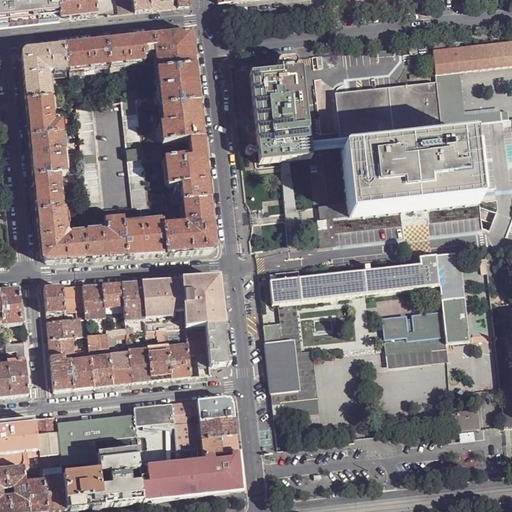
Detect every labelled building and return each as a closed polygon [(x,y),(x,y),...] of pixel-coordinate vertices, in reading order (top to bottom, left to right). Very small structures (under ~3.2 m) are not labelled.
[(0,0),(0,29),(60,23),(57,0),(0,0)] [(57,0),(60,23),(68,22),(79,20),(91,19),(97,19),(94,0),(57,0)] [(116,0),(119,16),(134,14),(132,0),(116,0)] [(150,0),(132,0),(134,14),(143,13),(152,12),(150,0)] [(166,11),(175,10),(172,0),(150,0),(152,12),(166,11)] [(187,0),(175,0),(178,10),(189,9),(187,0)] [(191,33),(154,37),(155,49),(156,55),(157,73),(195,68),(195,63),(192,40),(191,33)] [(146,38),(106,43),(109,68),(119,67),(124,66),(144,63),(143,58),(145,58),(145,50),(155,49),(154,37),(146,38)] [(98,44),(64,47),(67,72),(69,72),(78,71),(94,69),(109,68),(106,43),(98,44)] [(434,52),(432,52),(435,76),(460,73),(511,68),(511,43),(447,50),(441,51),(434,52)] [(440,44),(433,45),(434,52),(441,51),(447,50),(446,43),(440,44)] [(22,58),(26,103),(51,101),(49,78),(52,74),(67,72),(64,47),(42,50),(26,52),(22,58)] [(418,56),(418,48),(410,48),(411,56),(418,56)] [(278,64),(277,67),(256,69),(257,76),(301,71),(300,64),(299,62),(298,61),(296,60),(294,59),(281,61),(278,63),(278,64)] [(195,68),(157,73),(159,90),(161,108),(199,105),(199,101),(196,76),(195,68)] [(78,71),(78,78),(95,76),(94,69),(78,71)] [(257,76),(252,77),(258,145),(260,164),(281,162),(289,161),(309,159),(309,153),(308,144),(301,71),(257,76)] [(460,73),(435,76),(436,85),(441,128),(465,125),(464,116),(460,73)] [(436,85),(344,94),(350,149),(473,138),(472,125),(465,125),(441,128),(436,85)] [(127,91),(128,103),(137,102),(136,93),(136,91),(127,91)] [(344,94),(335,95),(340,141),(308,144),(309,153),(341,150),(350,149),(344,94)] [(51,101),(26,103),(28,122),(30,139),(62,136),(61,119),(53,120),(51,101)] [(128,103),(121,104),(122,113),(138,111),(137,102),(128,103)] [(200,113),(199,105),(161,108),(163,125),(160,126),(162,145),(188,142),(203,140),(202,134),(200,113)] [(93,107),(77,109),(78,117),(93,115),(93,107)] [(138,111),(122,113),(123,121),(139,119),(138,111)] [(508,112),(464,116),(465,125),(472,125),(509,121),(508,112)] [(93,115),(78,117),(79,125),(94,124),(93,115)] [(139,119),(123,121),(124,129),(139,127),(139,119)] [(79,125),(79,133),(95,131),(94,124),(79,125)] [(139,127),(124,129),(125,136),(140,135),(140,128),(139,127)] [(95,131),(79,133),(79,135),(80,141),(95,140),(95,131)] [(140,135),(125,136),(125,144),(141,142),(140,135)] [(62,136),(30,139),(32,161),(33,179),(58,176),(66,175),(62,136)] [(473,138),(350,149),(341,150),(346,204),(348,218),(480,205),(473,138)] [(95,140),(80,141),(81,149),(96,147),(95,140)] [(204,150),(203,140),(188,142),(190,157),(182,158),(182,156),(163,158),(167,189),(172,189),(173,195),(181,194),(182,204),(209,201),(209,195),(206,168),(204,150)] [(141,142),(125,144),(126,152),(142,151),(142,147),(141,142)] [(96,147),(81,149),(81,154),(81,157),(97,155),(96,147)] [(142,151),(126,152),(127,162),(143,160),(143,158),(142,151)] [(97,155),(81,157),(82,165),(97,163),(97,155)] [(143,160),(127,162),(128,169),(144,168),(143,160)] [(97,163),(82,165),(83,172),(98,171),(97,163)] [(295,224),(297,246),(300,246),(289,166),(281,166),(286,247),(289,247),(287,225),(295,224)] [(144,168),(128,169),(129,176),(145,175),(144,168)] [(98,171),(83,172),(83,174),(84,180),(99,179),(98,171)] [(145,175),(129,176),(129,183),(145,182),(145,175)] [(58,176),(33,179),(35,197),(37,214),(62,211),(60,194),(58,176)] [(84,180),(84,188),(100,187),(99,179),(84,180)] [(145,182),(129,183),(130,191),(146,189),(145,182)] [(100,187),(84,188),(84,192),(85,196),(100,195),(100,187)] [(146,189),(130,191),(131,199),(147,197),(146,191),(146,189)] [(100,195),(85,196),(86,204),(101,203),(100,195)] [(147,197),(131,199),(132,209),(148,208),(147,197)] [(209,201),(182,204),(184,226),(163,229),(166,257),(210,254),(215,249),(212,225),(209,201)] [(101,203),(86,204),(86,209),(86,212),(102,211),(101,203)] [(348,218),(346,204),(319,206),(320,221),(324,220),(326,236),(320,237),(321,247),(336,246),(333,219),(348,218)] [(87,262),(84,235),(70,236),(67,233),(64,211),(62,211),(37,214),(41,260),(47,264),(70,263),(87,262)] [(110,260),(126,259),(123,228),(122,222),(104,224),(105,231),(84,234),(84,235),(87,262),(110,260)] [(162,224),(123,228),(126,259),(148,258),(166,257),(163,229),(162,224)] [(295,224),(287,225),(289,247),(297,246),(295,224)] [(275,282),(269,283),(271,307),(278,306),(294,304),(366,296),(439,288),(444,336),(445,345),(468,342),(459,254),(435,256),(418,258),(418,265),(299,279),(275,282)] [(298,271),(275,274),(275,282),(299,279),(298,271)] [(179,281),(160,282),(163,307),(221,303),(220,294),(218,279),(179,281)] [(147,283),(141,284),(145,317),(164,315),(163,307),(160,282),(147,283)] [(129,284),(122,285),(124,307),(126,322),(145,320),(145,317),(141,284),(129,284)] [(108,286),(102,286),(104,308),(124,307),(122,285),(108,286)] [(92,287),(83,287),(85,309),(86,320),(106,319),(104,308),(102,286),(92,287)] [(71,288),(62,288),(64,310),(85,309),(83,287),(71,288)] [(50,289),(44,290),(46,314),(64,313),(64,310),(62,288),(50,289)] [(0,293),(4,325),(4,328),(22,326),(19,291),(6,292),(0,292),(0,293)] [(294,304),(294,307),(367,299),(366,296),(294,304)] [(163,307),(164,315),(183,313),(185,330),(205,328),(223,326),(222,314),(221,303),(163,307)] [(307,354),(299,355),(294,307),(294,304),(278,306),(281,325),(282,342),(291,341),(297,392),(279,395),(280,404),(312,401),(307,354)] [(46,316),(47,324),(55,323),(55,317),(53,315),(46,316)] [(48,332),(49,341),(72,339),(77,338),(81,338),(79,323),(79,321),(65,322),(55,323),(47,324),(48,332)] [(282,342),(281,325),(263,327),(265,344),(282,342)] [(209,368),(219,367),(227,357),(225,341),(223,326),(205,328),(209,368)] [(187,346),(188,356),(198,356),(200,377),(203,376),(210,376),(209,368),(205,328),(185,330),(187,346)] [(167,344),(168,348),(187,346),(185,330),(166,331),(167,343),(167,344)] [(156,332),(158,343),(158,344),(160,344),(167,343),(166,331),(156,332)] [(23,335),(5,337),(6,345),(24,344),(23,335)] [(108,336),(109,347),(118,345),(117,340),(128,339),(127,335),(108,336)] [(108,336),(88,338),(90,352),(109,350),(109,347),(108,336)] [(385,343),(386,352),(407,349),(409,363),(446,359),(445,345),(444,336),(408,340),(407,337),(384,340),(385,343)] [(50,351),(50,358),(65,357),(70,356),(74,356),(72,339),(49,341),(50,351)] [(282,342),(265,344),(270,396),(279,395),(297,392),(291,341),(282,342)] [(386,352),(385,343),(383,343),(386,369),(447,363),(446,359),(409,363),(407,349),(386,352)] [(24,344),(6,345),(6,348),(7,353),(17,352),(18,353),(19,362),(26,362),(24,344)] [(168,348),(171,380),(185,378),(190,378),(188,356),(187,346),(168,348)] [(165,381),(171,380),(168,348),(161,349),(149,350),(152,382),(165,381)] [(143,383),(152,382),(149,350),(129,352),(130,354),(133,384),(143,383)] [(123,385),(133,384),(130,354),(110,356),(113,386),(123,385)] [(110,387),(113,386),(110,356),(91,359),(91,360),(94,388),(100,388),(103,388),(110,387)] [(67,391),(74,391),(71,362),(71,361),(65,362),(65,357),(50,358),(54,393),(67,391)] [(85,389),(94,388),(91,360),(71,362),(74,391),(85,389)] [(19,362),(8,363),(8,366),(12,398),(20,397),(29,396),(26,362),(19,362)] [(0,399),(6,399),(12,398),(8,366),(0,366),(0,399)] [(279,395),(270,396),(271,405),(280,404),(279,395)] [(208,401),(198,402),(199,415),(200,422),(234,419),(232,405),(224,399),(208,401)] [(511,399),(500,401),(502,428),(503,430),(511,428),(511,412),(509,413),(508,404),(511,403),(511,399)] [(179,404),(173,405),(174,417),(178,452),(198,449),(197,440),(195,423),(192,423),(191,416),(199,415),(198,402),(179,404)] [(280,404),(271,405),(273,420),(282,419),(280,404)] [(166,418),(174,417),(173,405),(157,407),(134,410),(135,417),(136,421),(166,418)] [(454,429),(454,432),(478,430),(475,411),(449,414),(451,430),(454,429)] [(58,434),(61,466),(98,462),(97,455),(96,443),(137,438),(136,421),(135,417),(99,421),(58,426),(58,434)] [(178,452),(174,417),(166,418),(170,458),(178,457),(178,452)] [(39,420),(36,421),(38,436),(58,434),(58,426),(57,418),(53,419),(39,420)] [(235,433),(234,419),(200,422),(202,440),(235,436),(235,433)] [(5,424),(0,424),(0,465),(5,465),(23,463),(23,469),(42,467),(38,436),(36,421),(5,424)] [(474,433),(459,435),(461,444),(475,442),(474,433)] [(58,434),(38,436),(42,467),(43,478),(62,476),(61,466),(58,434)] [(236,439),(235,436),(202,440),(204,457),(237,453),(236,439)] [(158,453),(139,455),(139,456),(138,456),(139,470),(140,483),(142,503),(204,496),(236,492),(241,486),(237,453),(204,457),(199,458),(198,449),(178,452),(178,457),(170,458),(158,460),(158,453)] [(102,488),(104,507),(142,503),(140,483),(131,484),(130,471),(139,470),(138,456),(139,456),(139,455),(139,450),(127,452),(126,450),(107,453),(107,454),(97,455),(98,462),(100,473),(100,475),(109,474),(109,479),(110,482),(110,487),(102,488)] [(28,511),(25,483),(23,469),(6,471),(10,511),(28,511)] [(0,511),(10,511),(6,471),(0,471),(0,511)] [(62,477),(65,511),(73,511),(84,509),(96,508),(104,507),(102,488),(101,483),(101,480),(100,475),(100,473),(62,477)] [(62,476),(43,478),(43,481),(47,511),(63,511),(65,511),(62,477),(62,476)] [(28,511),(47,511),(43,481),(25,483),(28,511)]
